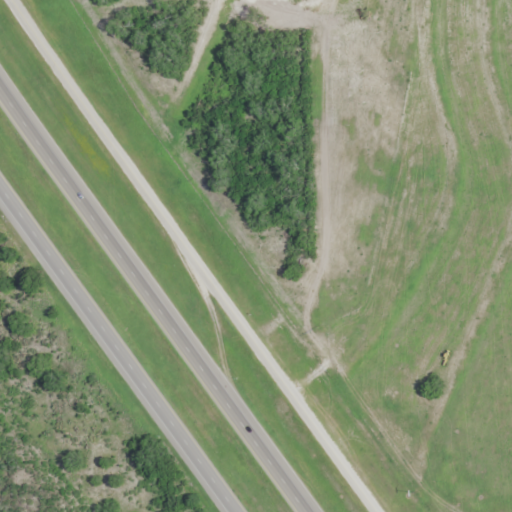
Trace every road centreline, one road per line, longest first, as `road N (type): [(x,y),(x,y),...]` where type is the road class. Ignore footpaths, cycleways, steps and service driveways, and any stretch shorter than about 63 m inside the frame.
road 1 (residential): [(376,511),(70,89),(15,0)]
road 2 (motorway): [(309,511),(0,80)]
road 3 (motorway): [(0,178),(240,511)]
